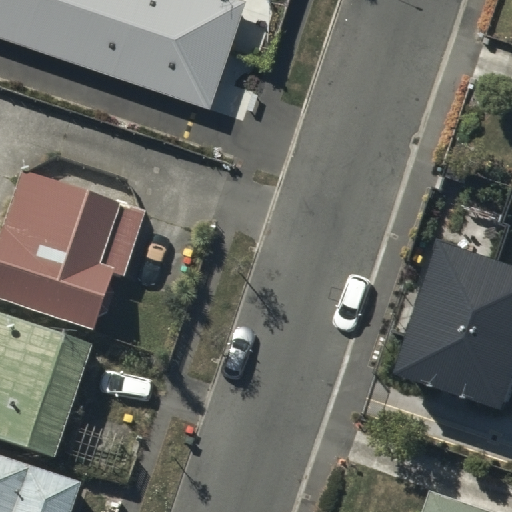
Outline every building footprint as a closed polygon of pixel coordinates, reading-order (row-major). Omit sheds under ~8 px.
[(30,0),(0,0),(0,23),(21,30),(30,0)] [(130,0),(30,0),(21,30),(110,60),(130,0)] [(236,0),(130,0),(110,60),(107,62),(205,94),(220,48),(236,0)] [(141,211),(21,171),(0,234),(0,298),(91,328),(95,314),(104,309),(109,292),(107,283),(111,270),(120,273),(141,211)] [(507,401),(511,386),(511,263),(498,259),(450,243),(408,369),(507,401)] [(90,347),(0,313),(0,438),(50,457),(90,347)] [(0,511),(72,511),(82,485),(27,467),(26,468),(0,459),(0,511)] [(475,511),(432,498),(427,511),(475,511)]
